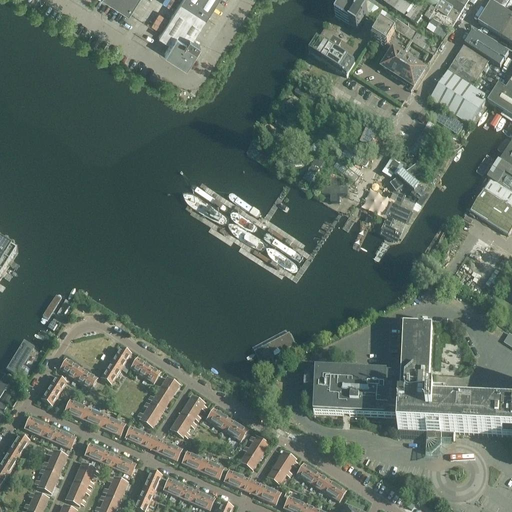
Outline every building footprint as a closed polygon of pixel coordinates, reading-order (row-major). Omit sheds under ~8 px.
[(106,0),(128,14),(136,0),(106,0)] [(206,18),(218,0),(181,0),(180,2),(206,18)] [(429,42),(362,0),(347,0),(347,1),(434,58),(438,52),(427,44),(429,42)] [(429,10),(414,0),(378,0),(419,26),(426,14),(429,10)] [(470,1),(467,0),(425,0),(458,20),(470,1)] [(511,0),(494,0),(479,25),(511,46),(511,0)] [(193,39),(206,18),(180,2),(158,36),(171,44),(164,54),(186,68),(200,46),(198,45),(200,43),(193,39)] [(358,33),(368,16),(346,2),(346,3),(338,17),(351,25),(349,28),(358,33)] [(445,40),(455,25),(433,11),(433,12),(430,16),(427,20),(437,27),(433,33),(445,40)] [(152,25),(159,29),(166,16),(159,12),(152,25)] [(413,44),(382,25),(373,38),(394,52),(404,58),(413,44)] [(509,55),(474,33),(465,46),(490,62),(500,69),(509,55)] [(354,66),(336,54),(338,51),(333,48),(331,51),(318,42),(309,55),(341,76),(341,75),(346,79),(354,66)] [(473,89),(490,62),(465,46),(448,73),(473,89)] [(425,72),(404,58),(394,52),(383,69),(393,75),(391,77),(397,81),(399,79),(414,89),(425,72)] [(489,98),(473,89),(448,73),(439,88),(479,113),(489,98)] [(511,118),(511,94),(506,91),(499,86),(490,99),(488,103),(489,104),(511,118)] [(296,95),(313,106),(318,99),(300,88),(296,95)] [(479,113),(439,88),(430,102),(470,127),(479,113)] [(307,122),(301,113),(300,112),(292,101),(285,106),(300,127),(307,122)] [(317,106),(315,115),(315,116),(312,130),(312,131),(312,132),(313,132),(313,133),(314,133),(314,134),(315,134),(316,134),(317,133),(318,133),(318,132),(319,132),(319,131),(325,108),(325,107),(324,107),(324,106),(324,105),(323,105),(323,104),(322,104),(322,103),(321,103),(320,103),(320,104),(319,104),(318,105),(317,106)] [(360,125),(334,109),(333,110),(330,108),(327,114),(329,116),(330,116),(356,131),(360,125)] [(433,119),(459,135),(465,127),(438,111),(433,119)] [(301,134),(280,120),(276,125),(285,132),(286,133),(297,140),(301,134)] [(428,126),(411,156),(418,160),(435,130),(428,126)] [(329,131),(322,138),(321,139),(308,151),(308,152),(307,152),(307,153),(307,154),(307,155),(307,156),(308,156),(308,157),(309,157),(310,158),(311,158),(312,158),(313,158),(314,157),(338,134),(338,133),(338,132),(337,130),(335,129),(334,129),(333,129),(332,129),(329,131)] [(363,141),(362,143),(361,146),(371,150),(371,151),(372,151),(373,150),(374,150),(374,149),(380,137),(368,132),(364,141),(363,141)] [(287,144),(271,142),(269,142),(267,142),(265,142),(264,142),(263,143),(262,143),(262,144),(262,145),(262,146),(263,146),(263,147),(264,148),(265,148),(285,151),(286,151),(287,151),(288,151),(289,151),(290,151),(291,151),(292,151),(293,151),(294,150),(295,150),(296,149),(297,149),(296,148),(295,147),(294,147),(294,146),(293,146),(292,146),(291,145),(290,145),(289,144),(288,144),(287,144)] [(511,143),(500,162),(511,170),(511,143)] [(369,161),(367,160),(351,151),(349,151),(337,144),(333,151),(361,166),(365,168),(367,167),(369,163),(369,161)] [(277,163),(278,170),(303,166),(302,159),(277,163)] [(318,159),(311,169),(310,170),(301,185),(308,189),(324,164),(318,159)] [(334,169),(345,177),(346,178),(354,185),(355,185),(360,179),(356,176),(339,162),(337,164),(335,166),(334,169)] [(511,170),(500,162),(488,179),(511,194),(511,170)] [(394,175),(399,166),(393,163),(387,171),(394,175)] [(413,182),(419,178),(422,175),(422,174),(422,173),(421,172),(421,171),(420,170),(420,169),(419,169),(419,168),(418,168),(417,168),(417,167),(416,167),(409,172),(405,175),(403,173),(397,179),(398,180),(390,186),(395,193),(396,194),(406,187),(413,194),(411,197),(419,201),(426,191),(425,190),(418,185),(418,186),(413,182)] [(511,194),(488,179),(482,190),(511,208),(511,194)] [(348,197),(348,188),(344,189),(339,189),(339,184),(339,182),(335,182),(331,182),(331,189),(330,189),(323,189),(323,197),(327,197),(331,197),(331,205),(340,205),(339,200),(339,197),(348,197)] [(511,232),(511,208),(482,190),(467,211),(509,237),(511,232)] [(196,211),(298,279),(311,259),(209,192),(196,211)] [(402,236),(415,207),(404,202),(403,204),(402,206),(398,207),(397,210),(400,211),(395,222),(393,227),(391,226),(388,230),(402,236)] [(12,260),(16,254),(11,251),(14,247),(4,241),(1,245),(0,244),(0,260),(8,266),(9,265),(12,260)] [(5,271),(8,266),(0,260),(0,275),(1,277),(2,276),(5,271)] [(48,323),(48,322),(63,299),(63,298),(62,297),(62,296),(61,296),(60,295),(59,295),(58,295),(57,295),(57,296),(42,319),(42,320),(41,321),(41,322),(42,323),(42,324),(43,324),(44,324),(45,324),(46,324),(47,324),(47,323),(48,323)] [(511,410),(447,407),(448,396),(435,395),(435,396),(430,396),(433,330),(404,328),(402,377),(316,372),(316,371),(312,370),(309,376),(308,387),(315,387),(314,416),(399,420),(398,433),(399,433),(455,436),(511,438),(511,410)] [(255,352),(262,365),(297,347),(291,334),(255,352)] [(18,378),(18,377),(37,346),(37,345),(36,344),(36,343),(35,343),(34,342),(33,342),(32,342),(31,342),(30,342),(11,371),(11,372),(11,373),(11,374),(11,375),(12,375),(12,376),(13,377),(14,377),(14,378),(15,378),(16,378),(17,378),(18,378)] [(126,364),(131,357),(120,350),(116,358),(126,364)] [(126,370),(123,368),(126,364),(116,358),(106,373),(116,379),(121,372),(124,374),(126,370)] [(138,376),(145,366),(137,361),(131,371),(138,376)] [(68,377),(74,367),(67,362),(60,372),(68,377)] [(146,381),(152,371),(145,366),(138,376),(146,381)] [(75,382),(82,372),(74,367),(68,377),(75,382)] [(154,386),(160,375),(152,371),(146,381),(154,386)] [(83,387),(89,377),(82,372),(75,382),(83,387)] [(111,387),(116,379),(106,373),(101,381),(111,387)] [(14,380),(6,375),(0,382),(0,398),(1,399),(14,380)] [(90,392),(97,381),(89,377),(83,387),(90,392)] [(61,393),(66,385),(56,379),(51,386),(61,393)] [(174,396),(179,388),(167,380),(161,388),(174,396)] [(56,401),(61,393),(51,386),(46,394),(56,401)] [(168,406),(174,396),(161,388),(160,390),(157,388),(155,391),(158,393),(157,395),(165,399),(163,403),(168,406)] [(52,408),(56,401),(46,394),(41,402),(52,408)] [(168,406),(163,403),(165,399),(157,395),(154,400),(151,398),(148,401),(152,403),(151,405),(163,413),(168,406)] [(203,408),(205,406),(192,398),(188,405),(192,408),(190,411),(198,416),(201,411),(205,413),(207,410),(203,408)] [(74,418),(79,407),(70,403),(65,414),(74,418)] [(163,413),(151,405),(149,407),(146,405),(144,408),(147,410),(144,415),(152,420),(153,417),(159,420),(163,413)] [(198,416),(190,411),(192,408),(188,405),(181,415),(194,423),(195,421),(198,423),(200,420),(197,418),(198,416)] [(83,422),(88,411),(79,407),(74,418),(83,422)] [(92,426),(97,415),(88,411),(83,422),(92,426)] [(215,427),(222,417),(213,412),(207,422),(215,427)] [(111,434),(116,423),(97,415),(92,426),(111,434)] [(152,430),(159,420),(153,417),(152,420),(144,415),(143,417),(140,415),(138,418),(141,420),(140,422),(152,430)] [(194,430),(196,427),(193,425),(194,423),(181,415),(170,432),(183,440),(184,438),(187,440),(190,437),(186,435),(190,428),(194,430)] [(224,433),(230,422),(222,417),(215,427),(224,433)] [(34,435),(39,424),(29,420),(25,431),(34,435)] [(232,438),(239,428),(230,422),(224,433),(232,438)] [(120,438),(125,427),(116,423),(111,434),(120,438)] [(43,439),(48,428),(39,424),(34,435),(43,439)] [(52,443),(57,433),(48,428),(43,439),(52,443)] [(241,443),(247,433),(239,428),(232,438),(241,443)] [(134,445),(139,434),(130,430),(125,441),(134,445)] [(61,448),(66,437),(57,433),(52,443),(61,448)] [(441,448),(441,442),(454,443),(454,442),(455,442),(455,436),(399,433),(399,440),(427,441),(426,456),(432,456),(433,454),(434,455),(435,455),(436,456),(437,455),(438,455),(439,455),(439,454),(440,453),(440,452),(440,451),(440,450),(439,450),(439,449),(441,448)] [(172,448),(163,444),(157,442),(139,434),(134,445),(152,453),(158,455),(167,459),(172,448)] [(24,452),(29,444),(19,437),(13,446),(24,452)] [(70,452),(75,441),(66,437),(61,448),(70,452)] [(258,463),(269,447),(256,439),(255,441),(251,438),(249,442),(253,444),(248,451),(245,448),(243,452),(246,454),(245,455),(258,463)] [(13,469),(24,452),(13,446),(3,463),(13,469)] [(94,462),(99,451),(90,447),(85,458),(94,462)] [(177,463),(181,452),(172,448),(167,459),(177,463)] [(103,466),(108,455),(99,451),(94,462),(103,466)] [(59,477),(67,459),(53,453),(53,455),(49,453),(47,457),(51,458),(48,466),(44,464),(43,468),(46,469),(45,471),(59,477)] [(295,464),(296,462),(283,454),(279,461),(284,464),(282,467),(289,472),(293,467),(296,469),(298,466),(295,464)] [(112,470),(117,459),(108,455),(103,466),(112,470)] [(191,470),(196,459),(187,455),(182,466),(191,470)] [(253,472),(258,463),(245,455),(240,464),(253,472)] [(122,474),(126,463),(117,459),(112,470),(122,474)] [(200,474),(205,463),(196,459),(191,470),(200,474)] [(292,476),(288,474),(289,472),(282,467),(284,464),(279,461),(267,479),(280,487),(286,477),(289,479),(292,476)] [(0,472),(8,478),(13,469),(3,463),(0,466),(0,472)] [(131,478),(136,467),(126,463),(122,474),(131,478)] [(209,478),(214,467),(205,463),(200,474),(209,478)] [(90,484),(93,477),(97,479),(98,475),(95,473),(96,471),(82,465),(74,483),(88,489),(88,488),(92,489),(94,486),(90,484)] [(219,482),(223,471),(214,467),(209,478),(219,482)] [(305,482),(312,472),(303,467),(297,477),(305,482)] [(51,495),(59,477),(45,471),(45,473),(41,471),(39,475),(43,477),(40,484),(36,482),(34,486),(38,488),(37,489),(51,495)] [(314,488),(320,478),(312,472),(305,482),(314,488)] [(233,488),(238,477),(229,473),(224,484),(233,488)] [(157,488),(161,479),(150,474),(146,483),(157,488)] [(271,492),(262,488),(256,485),(247,482),(238,477),(233,488),(250,496),(266,503),(271,492)] [(322,493),(329,483),(320,478),(314,488),(322,493)] [(120,504),(128,485),(114,479),(113,481),(109,480),(108,483),(111,485),(108,492),(105,491),(103,494),(106,496),(106,498),(120,504)] [(173,497),(178,486),(168,482),(163,493),(173,497)] [(82,502),(85,495),(89,497),(90,493),(87,491),(88,489),(74,483),(66,502),(79,508),(80,506),(84,508),(85,504),(82,502)] [(153,497),(157,488),(146,483),(142,492),(153,497)] [(331,498),(337,488),(329,483),(322,493),(331,498)] [(182,501),(187,490),(178,486),(173,497),(182,501)] [(339,504),(346,494),(337,488),(331,498),(339,504)] [(191,505),(196,494),(187,490),(182,501),(191,505)] [(149,506),(153,497),(142,492),(138,501),(149,506)] [(275,507),(280,496),(271,492),(266,503),(275,507)] [(200,509),(205,498),(196,494),(191,505),(200,509)] [(43,511),(49,501),(35,495),(34,497),(30,495),(29,499),(32,500),(29,508),(26,506),(24,510),(28,511),(27,511),(43,511)] [(115,511),(120,504),(106,498),(105,500),(101,498),(100,502),(103,503),(100,511),(96,509),(95,511),(115,511)] [(207,511),(209,511),(214,502),(205,498),(200,509),(207,511)] [(286,511),(294,511),(298,504),(288,500),(284,511),(286,511)] [(137,511),(146,511),(149,506),(138,501),(134,511),(137,511)]
